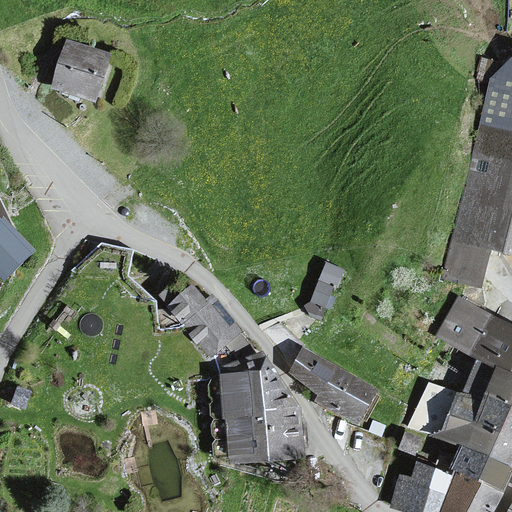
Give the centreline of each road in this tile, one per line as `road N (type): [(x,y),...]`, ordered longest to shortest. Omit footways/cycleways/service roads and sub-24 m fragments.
road 1 (residential): [(385,511),(208,282),(97,214)]
road 2 (residential): [(0,357),(97,214)]
road 3 (residential): [(97,214),(33,146),(0,95)]
